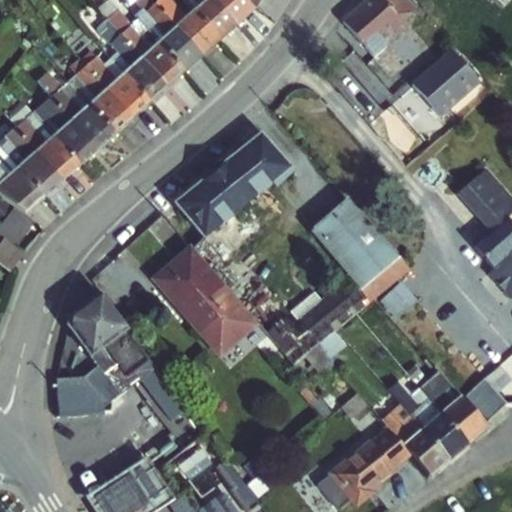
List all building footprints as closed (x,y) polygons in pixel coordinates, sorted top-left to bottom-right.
[(200,57),(157,6),(151,0),(140,0),(136,4),(145,15),(167,40),(160,47),(182,73),(200,57)] [(169,0),(162,0),(157,6),(200,57),(218,42),(194,15),(187,20),(169,0)] [(180,0),(194,15),(200,9),(192,0),(180,0)] [(236,25),(213,0),(192,0),(200,9),(194,15),(218,42),(236,25)] [(253,10),(243,0),(213,0),(236,25),(253,10)] [(243,0),(253,10),(259,0),(243,0)] [(361,0),(337,23),(366,53),(418,5),(413,0),(361,0)] [(182,73),(160,47),(159,45),(152,51),(131,28),(118,13),(108,21),(165,88),(182,73)] [(159,45),(160,47),(167,40),(145,15),(138,22),(159,45)] [(165,88),(108,21),(98,30),(111,46),(131,70),(125,76),(148,104),(157,95),(165,88)] [(159,45),(138,22),(131,28),(152,51),(159,45)] [(438,120),(482,80),(449,45),(405,85),(438,120)] [(111,60),(125,76),(131,70),(111,46),(104,51),(111,60)] [(148,104),(125,76),(111,60),(104,66),(89,49),(79,59),(130,119),(148,104)] [(95,102),(87,110),(112,136),(130,119),(79,59),(68,70),(75,78),(95,102)] [(112,136),(87,110),(66,86),(58,93),(41,75),(31,84),(45,98),(95,151),(112,136)] [(61,75),(58,78),(66,86),(69,83),(61,75)] [(95,102),(75,78),(69,83),(66,86),(87,110),(95,102)] [(56,130),(49,137),(77,166),(95,151),(45,98),(34,108),(56,130)] [(0,114),(12,128),(11,130),(60,182),(77,166),(49,137),(42,144),(21,121),(7,107),(0,114)] [(34,108),(28,115),(49,137),(56,130),(34,108)] [(42,144),(49,137),(28,115),(21,121),(42,144)] [(252,127),(161,199),(192,238),(283,166),(252,127)] [(24,162),(15,171),(40,199),(60,182),(11,130),(9,131),(6,129),(2,134),(4,137),(3,138),(11,147),(24,162)] [(1,156),(15,171),(24,162),(11,147),(1,156)] [(15,171),(1,156),(0,155),(0,175),(5,180),(15,171)] [(484,229),(511,204),(511,191),(486,163),(452,193),(484,229)] [(40,199),(15,171),(5,180),(0,175),(0,199),(22,216),(40,199)] [(0,227),(0,230),(21,246),(35,225),(12,210),(0,227)] [(511,228),(502,221),(475,255),(491,282),(510,296),(511,294),(511,228)] [(5,239),(0,244),(0,262),(11,271),(23,254),(5,239)] [(187,241),(146,278),(218,358),(259,320),(187,241)] [(403,280),(381,296),(396,316),(418,301),(403,280)] [(53,376),(56,416),(98,413),(141,380),(166,413),(165,389),(110,316),(108,289),(88,291),(55,315),(56,326),(79,356),(108,354),(81,375),(53,376)] [(421,478),(481,419),(420,359),(389,389),(399,400),(375,423),(376,424),(320,480),(351,511),(403,460),(421,478)] [(491,420),(509,401),(483,376),(465,395),(491,420)] [(88,511),(143,511),(166,500),(142,455),(77,490),(88,511)] [(248,473),(230,477),(240,511),(257,506),(248,473)]
